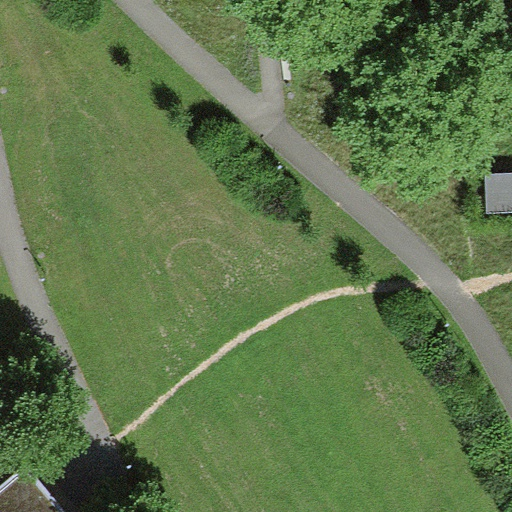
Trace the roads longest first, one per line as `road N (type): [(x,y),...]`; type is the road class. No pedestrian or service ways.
road 1 (residential): [(135,0),(448,285),(511,389)]
road 2 (residential): [(105,449),(6,224),(0,193)]
